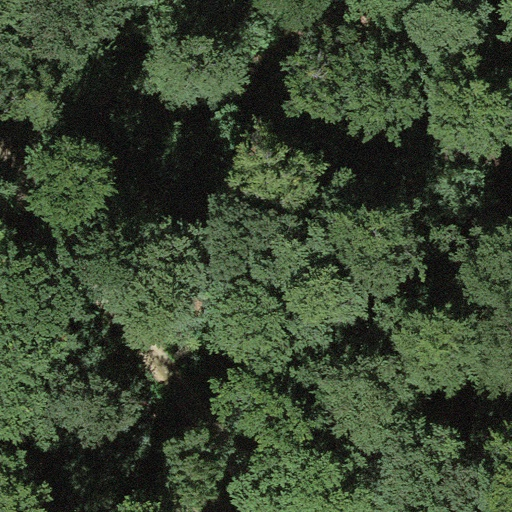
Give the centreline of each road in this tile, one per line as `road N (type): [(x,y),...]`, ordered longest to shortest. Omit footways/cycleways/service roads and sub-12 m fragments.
road 1 (track): [(0,162),(268,511)]
road 2 (track): [(197,511),(511,321)]
